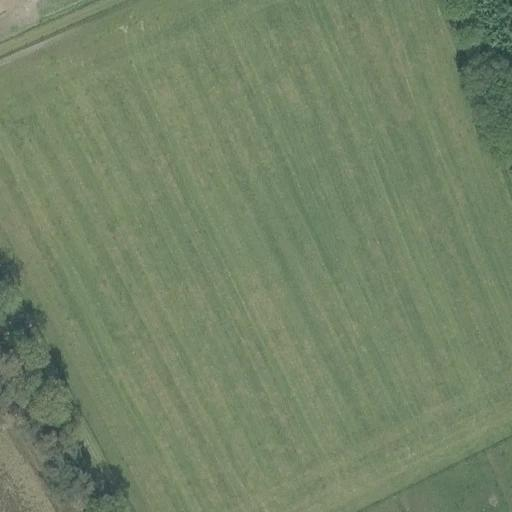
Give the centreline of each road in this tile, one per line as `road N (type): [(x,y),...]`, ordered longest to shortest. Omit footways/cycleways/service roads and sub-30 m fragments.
road 1 (track): [(511,167),(447,0),(117,0),(0,51)]
road 2 (track): [(0,369),(76,511)]
